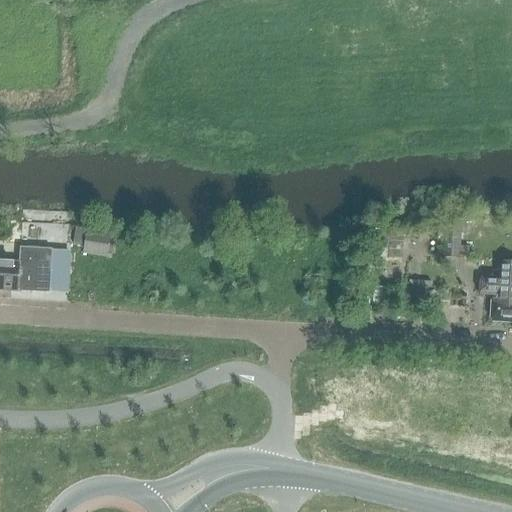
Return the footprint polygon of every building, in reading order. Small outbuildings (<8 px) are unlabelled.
[(459,246),(461,220),(443,218),(441,255),(467,257),(467,246),(459,246)] [(82,244),(81,253),(106,256),(109,232),(73,227),(71,243),(82,244)] [(0,289),(47,291),(49,249),(19,248),(19,264),(0,262),(0,289)] [(490,319),(511,320),(511,262),(499,262),(498,279),(497,279),(497,282),(483,282),(482,292),(496,293),(496,298),(491,298),(490,319)] [(424,287),(402,284),(401,298),(422,301),(424,287)] [(379,286),(379,299),(394,299),(395,286),(379,286)]
